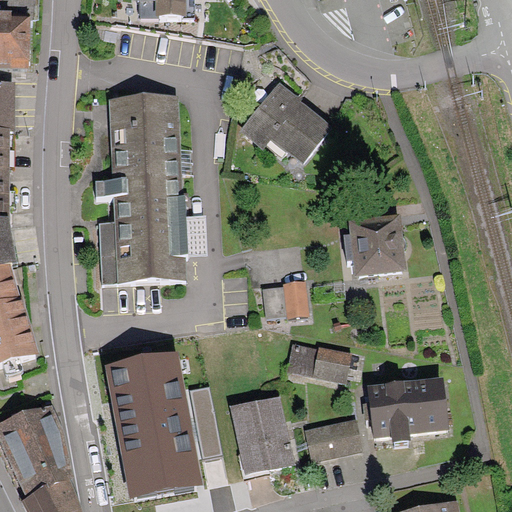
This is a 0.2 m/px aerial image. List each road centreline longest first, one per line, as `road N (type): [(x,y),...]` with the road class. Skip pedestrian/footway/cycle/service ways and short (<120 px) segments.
road 1 (residential): [(67,0),(56,236),(96,511)]
road 2 (residential): [(285,0),(318,48),(378,75),(504,49)]
